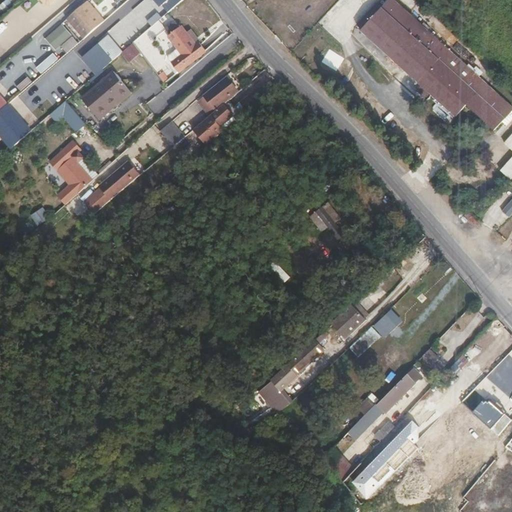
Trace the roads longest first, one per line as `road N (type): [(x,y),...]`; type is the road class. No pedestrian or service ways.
road 1 (residential): [(223,0),(511,318)]
road 2 (unknown): [(451,248),(290,393)]
road 3 (unknown): [(245,27),(101,169)]
